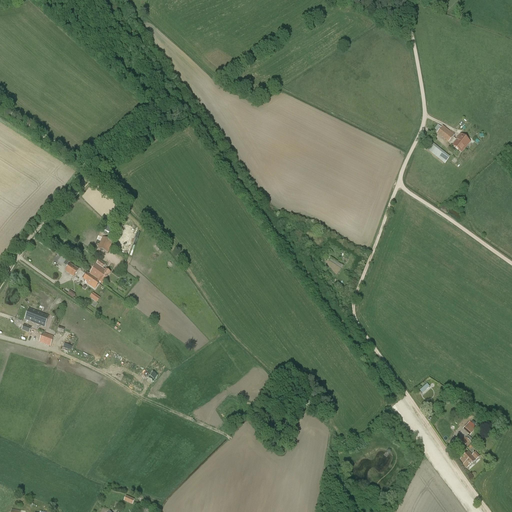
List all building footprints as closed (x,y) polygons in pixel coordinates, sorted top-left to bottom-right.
[(437,134),(445,140),(448,136),(440,129),(441,128),(438,125),(433,130),(437,133),(437,134)] [(448,136),(445,140),(448,143),(454,135),(443,126),(441,128),(440,129),(448,136)] [(460,134),(456,139),(466,147),(470,142),(460,134)] [(466,147),(456,139),(457,139),(452,145),(461,153),(466,147)] [(427,150),(445,164),(450,156),(433,143),(427,150)] [(102,238),(98,249),(108,253),(113,242),(106,239),(107,236),(103,234),(102,238)] [(58,254),(53,261),(61,267),(65,261),(67,259),(58,254)] [(344,268),(345,265),(332,258),(331,261),(344,268)] [(99,261),(90,274),(100,282),(99,283),(102,285),(110,273),(106,271),(103,269),(105,265),(99,261)] [(65,271),(73,277),(78,270),(70,264),(65,271)] [(100,282),(90,274),(89,275),(87,274),(83,279),(89,283),(88,285),(95,289),(99,283),(100,282)] [(92,293),(90,297),(98,302),(100,299),(92,293)] [(29,309),(24,320),(33,323),(45,328),(49,316),(37,312),(29,309)] [(24,325),(22,330),(22,331),(29,334),(31,328),(24,325)] [(43,333),(39,342),(50,347),(54,337),(43,333)] [(147,378),(151,373),(146,369),(144,371),(139,367),(134,372),(137,373),(138,371),(147,378)] [(147,379),(149,381),(152,378),(154,381),(159,377),(155,372),(147,379)] [(420,391),(422,394),(428,388),(426,386),(420,391)] [(470,422),(463,430),(469,436),(477,428),(470,422)] [(460,442),(467,447),(471,443),(464,437),(460,442)] [(469,452),(460,460),(464,464),(463,464),(467,468),(476,460),(479,457),(475,453),(472,456),(469,452)] [(124,501),(132,504),(134,500),(126,496),(124,501)]
